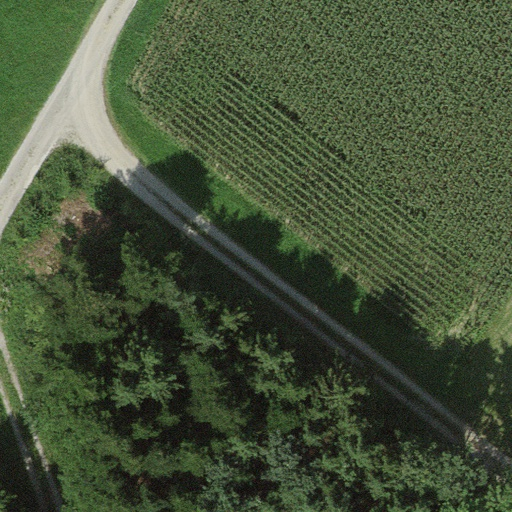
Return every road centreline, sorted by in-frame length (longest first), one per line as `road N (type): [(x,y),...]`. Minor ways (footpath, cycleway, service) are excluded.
road 1 (track): [(127,0),(85,86),(96,131),(511,460)]
road 2 (track): [(0,235),(85,86)]
